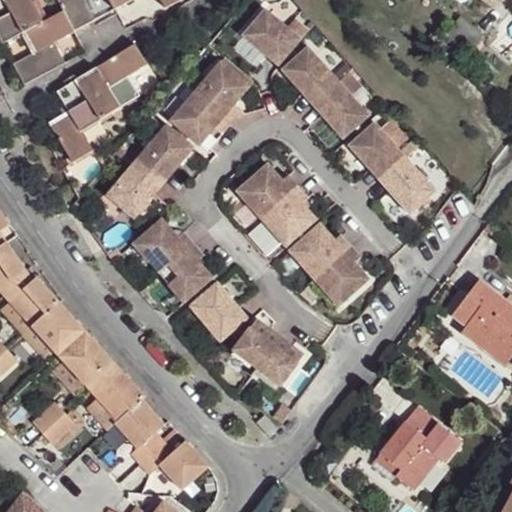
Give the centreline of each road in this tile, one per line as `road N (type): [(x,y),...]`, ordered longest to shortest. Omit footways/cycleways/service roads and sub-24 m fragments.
road 1 (unclassified): [(419,282),(296,140),(268,135),(223,167),(211,187),(220,224),(289,310),(358,357)]
road 2 (residential): [(0,175),(74,287),(215,446),(275,461)]
road 3 (residential): [(0,111),(209,0)]
road 4 (unclassified): [(419,282),(511,172)]
road 5 (unclassified): [(275,461),(358,357)]
